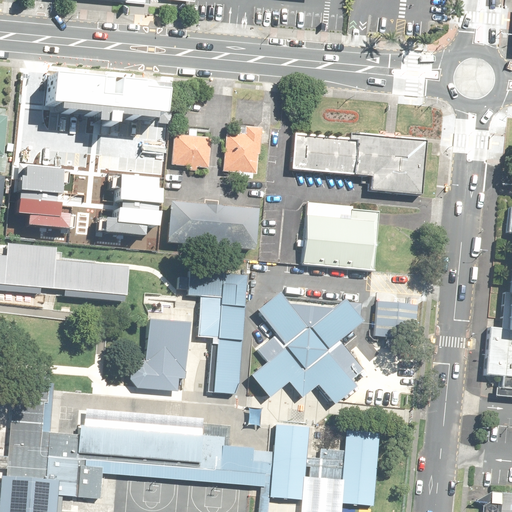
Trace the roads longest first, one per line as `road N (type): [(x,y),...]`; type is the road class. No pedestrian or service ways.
road 1 (secondary): [(448,75),(0,35)]
road 2 (tertiary): [(430,511),(473,104)]
